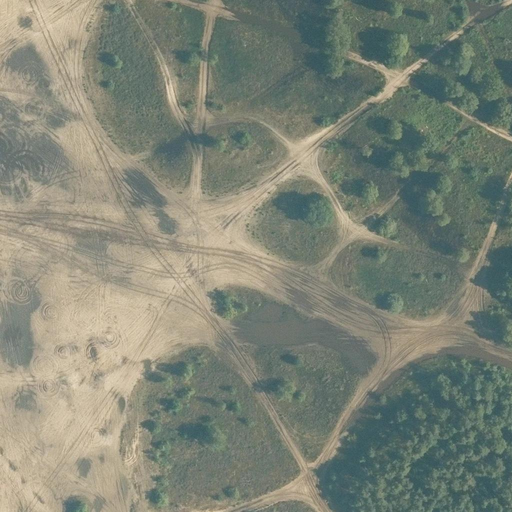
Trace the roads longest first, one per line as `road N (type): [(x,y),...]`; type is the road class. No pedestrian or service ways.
road 1 (track): [(511,366),(241,274),(32,250)]
road 2 (track): [(331,511),(226,348),(0,239)]
road 3 (track): [(190,333),(426,337),(462,318),(511,198)]
road 4 (unknown): [(371,223),(479,118)]
